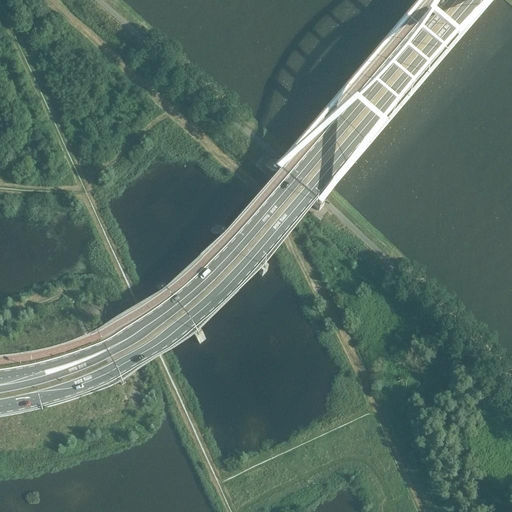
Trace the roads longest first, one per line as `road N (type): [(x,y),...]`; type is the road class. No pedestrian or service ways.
road 1 (secondary): [(0,407),(91,380),(192,320),(474,0)]
road 2 (secondary): [(449,0),(190,296),(106,351),(0,378)]
road 3 (track): [(372,413),(270,202),(172,115)]
